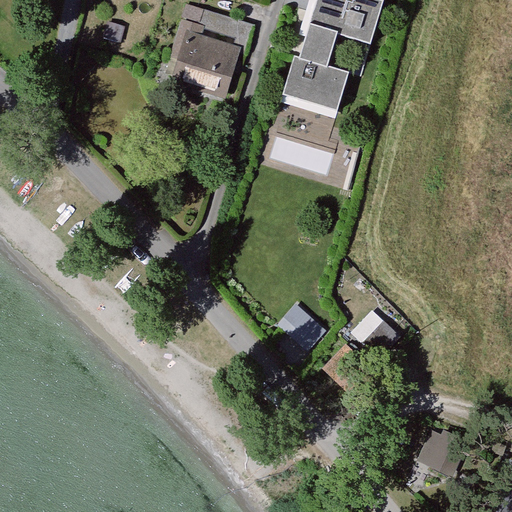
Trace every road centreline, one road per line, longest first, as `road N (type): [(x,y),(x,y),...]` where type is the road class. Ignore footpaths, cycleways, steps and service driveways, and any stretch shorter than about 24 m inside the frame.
road 1 (residential): [(193,280),(390,511)]
road 2 (residential): [(193,280),(276,0)]
road 3 (residential): [(0,94),(193,280)]
